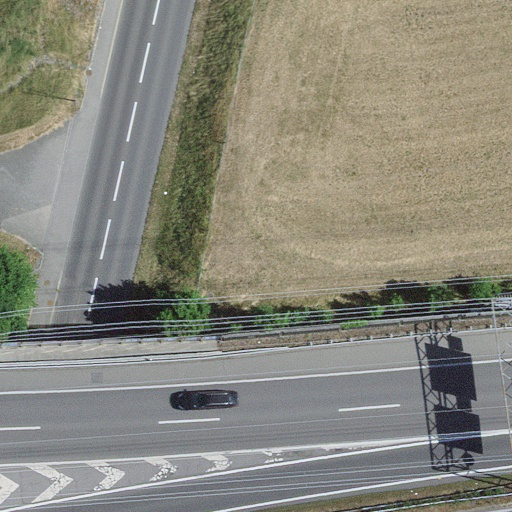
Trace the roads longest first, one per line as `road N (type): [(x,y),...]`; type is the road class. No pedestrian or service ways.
road 1 (secondary): [(44,511),(158,0)]
road 2 (motorway): [(511,401),(0,428)]
road 3 (motorway): [(511,438),(110,511)]
